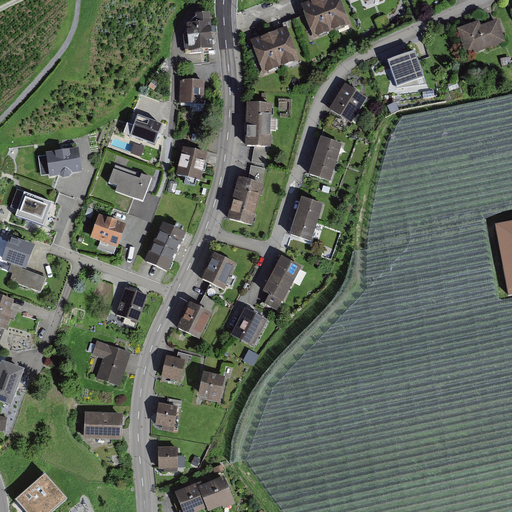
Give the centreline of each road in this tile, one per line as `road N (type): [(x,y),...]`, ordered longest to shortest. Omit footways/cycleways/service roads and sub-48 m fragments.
road 1 (residential): [(273,251),(318,108),(336,77),(364,53),(483,0)]
road 2 (tertiary): [(224,0),(228,135),(205,230)]
road 3 (tertiary): [(175,294),(139,398),(145,511)]
road 4 (residential): [(175,294),(61,253)]
